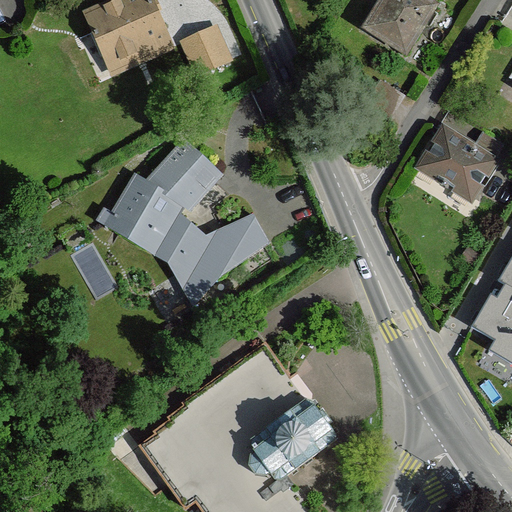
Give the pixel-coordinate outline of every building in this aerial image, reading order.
[(170,39),(152,0),(124,0),(91,15),(110,58),(143,43),(146,50),(170,39)] [(423,0),(385,0),(368,27),(406,53),(436,8),(423,0)] [(231,61),(217,29),(185,43),(199,75),(231,61)] [(496,163),(446,132),(422,169),(472,200),(496,163)] [(135,179),(108,226),(170,262),(195,307),(220,280),(245,262),(226,229),(203,239),(180,220),(187,209),(191,212),(223,175),(187,142),(149,183),(135,179)] [(226,229),(245,262),(270,245),(253,215),(226,229)] [(505,286),(506,285),(511,288),(511,269),(508,267),(499,282),(505,286)] [(511,288),(506,285),(505,286),(487,316),(481,313),(472,328),(495,342),(489,351),(511,364),(511,288)] [(249,442),(308,399),(267,344),(184,404),(186,407),(170,418),(172,421),(155,433),(157,435),(141,447),(187,509),(197,502),(204,511),(258,511),(258,508),(283,490),(278,483),(271,473),(267,477),(257,475),(250,466),(252,455),(256,452),(249,442)] [(286,477),(339,439),(310,398),(308,399),(249,442),(256,452),(252,455),(250,466),(257,475),(267,477),(271,473),(278,483),(286,477)]
